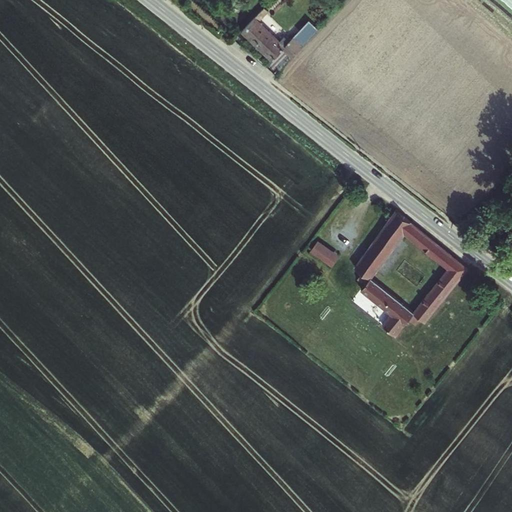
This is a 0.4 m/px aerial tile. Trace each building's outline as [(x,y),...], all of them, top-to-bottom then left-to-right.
[(260,15),(240,36),(268,64),(280,52),(290,62),(302,48),(292,38),(286,45),(280,38),(274,44),(257,28),(265,19),(260,15)] [(357,268),(372,280),(405,236),(441,266),(449,256),(395,213),(389,220),(374,241),(356,268),(357,268)] [(312,253),(331,268),(341,256),(322,241),(312,253)] [(447,271),(455,260),(449,256),(441,266),(447,271)] [(425,326),(467,272),(465,270),(465,269),(455,260),(447,271),(414,314),(372,280),(364,293),(391,315),(382,327),(396,339),(413,316),(425,326)]
